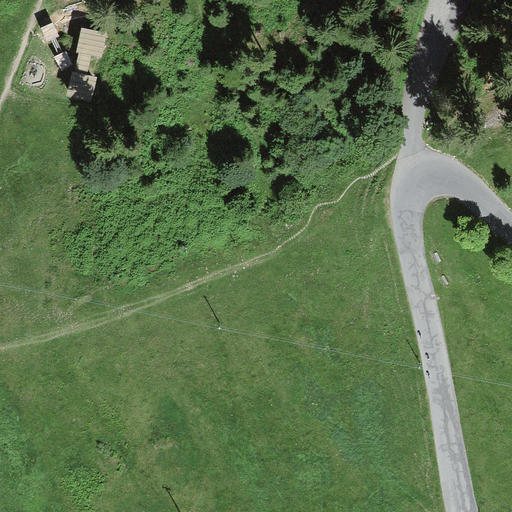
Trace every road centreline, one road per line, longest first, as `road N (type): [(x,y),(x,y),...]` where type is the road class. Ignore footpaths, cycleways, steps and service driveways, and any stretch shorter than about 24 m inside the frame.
road 1 (residential): [(465,511),(405,203),(420,183),(441,177),(465,188),(511,232)]
road 2 (track): [(422,182),(413,136),(418,111),(463,0)]
